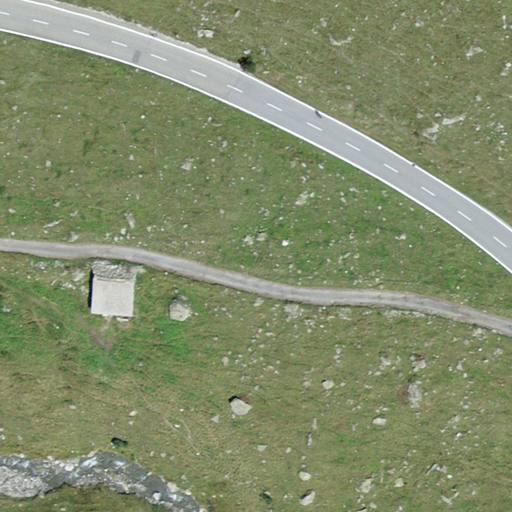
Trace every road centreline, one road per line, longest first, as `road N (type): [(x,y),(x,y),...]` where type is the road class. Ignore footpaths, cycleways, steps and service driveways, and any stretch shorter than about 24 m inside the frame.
road 1 (primary): [(0,10),(126,44),(285,110),(511,252)]
road 2 (track): [(511,327),(408,300),(284,290),(151,257),(0,244)]
